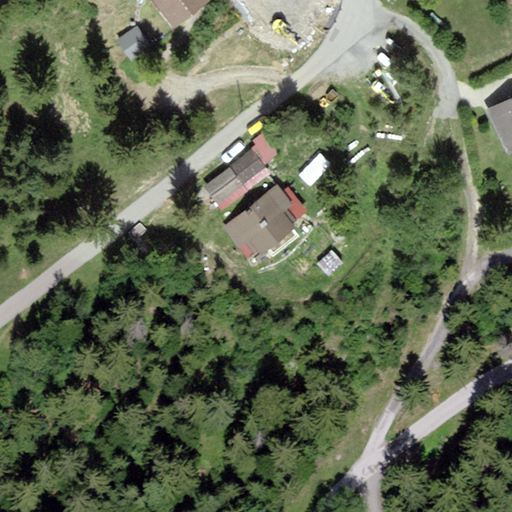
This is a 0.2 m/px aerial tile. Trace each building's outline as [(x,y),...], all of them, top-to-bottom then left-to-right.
[(154,0),(175,27),(209,0),(154,0)] [(137,26),(118,39),(132,59),(151,46),(137,26)] [(511,96),(486,110),(510,154),(511,153),(511,96)] [(259,149),(206,187),(218,204),(271,166),(266,160),(283,148),(274,135),(270,130),(253,141),(259,149)] [(277,188),(219,223),(233,239),(243,247),(250,245),(262,256),(276,246),(282,250),(301,224),(290,209),(294,204),(277,188)]
